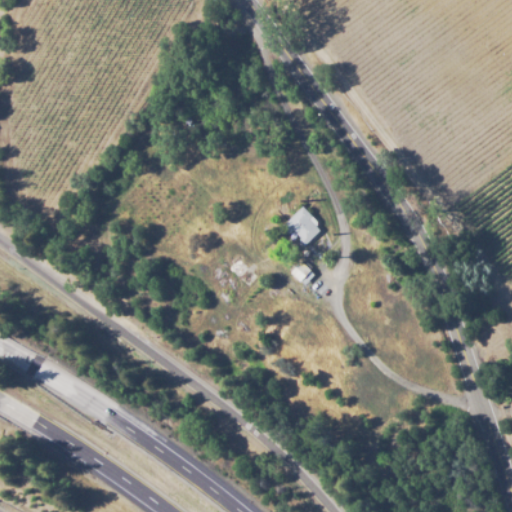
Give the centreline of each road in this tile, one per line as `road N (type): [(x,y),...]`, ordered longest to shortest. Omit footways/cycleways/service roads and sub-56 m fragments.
road 1 (tertiary): [(511,467),(479,353),(440,262),(247,0)]
road 2 (motorway): [(331,511),(171,363),(0,238)]
road 3 (motorway): [(242,511),(127,425),(21,361)]
road 4 (motorway): [(18,408),(170,511)]
